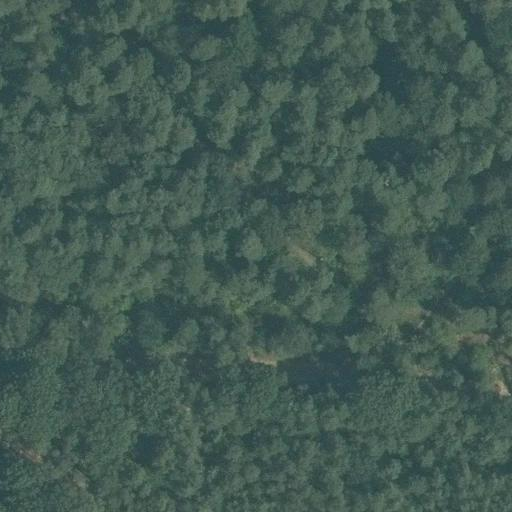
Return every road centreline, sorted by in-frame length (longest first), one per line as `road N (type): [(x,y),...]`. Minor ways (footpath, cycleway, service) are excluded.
road 1 (track): [(365,373),(511,230)]
road 2 (track): [(172,364),(365,373)]
road 3 (track): [(0,354),(172,364)]
road 4 (track): [(208,511),(172,364)]
road 5 (track): [(365,373),(511,397)]
